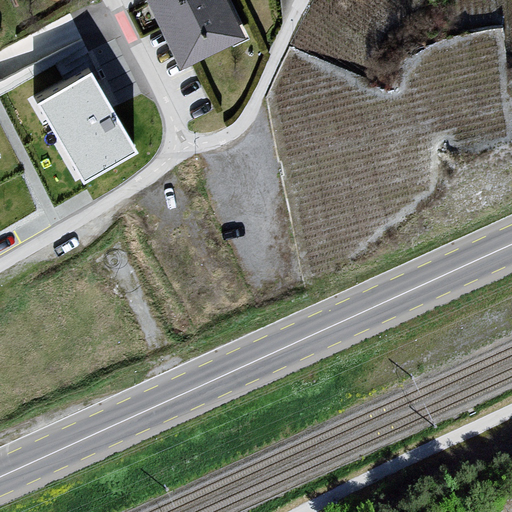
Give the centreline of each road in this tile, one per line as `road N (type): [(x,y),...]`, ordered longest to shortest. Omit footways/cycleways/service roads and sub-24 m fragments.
road 1 (primary): [(511,240),(0,475)]
road 2 (unclassified): [(511,411),(304,511)]
road 3 (residential): [(0,263),(143,179),(181,146)]
road 4 (residential): [(181,146),(226,137),(248,117),(299,0)]
road 5 (residential): [(181,146),(111,0)]
